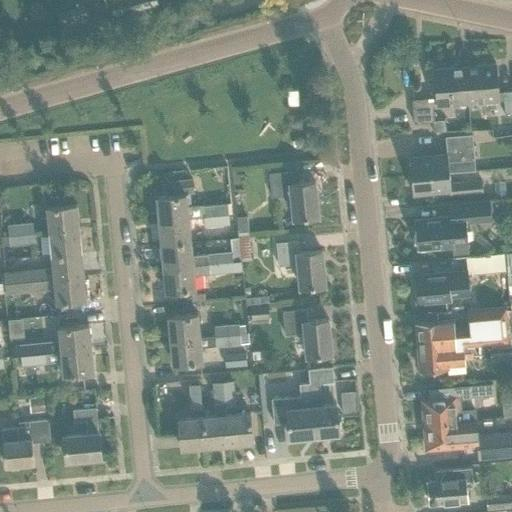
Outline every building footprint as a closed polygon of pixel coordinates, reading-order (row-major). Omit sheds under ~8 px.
[(119,0),(111,2),(115,16),(160,5),(158,0),(119,0)] [(58,13),(62,30),(90,22),(86,6),(58,13)] [(511,91),(498,92),(495,63),(465,66),(468,103),(503,100),(505,115),(511,114),(511,91)] [(432,106),(468,103),(465,66),(434,69),(436,98),(412,100),(414,123),(432,122),(434,122),(432,106)] [(434,122),(432,122),(433,133),(446,132),(445,121),(434,122)] [(447,155),(410,158),(411,173),(411,176),(449,173),(449,172),(475,170),(474,159),(472,134),(446,136),(446,141),(447,155)] [(291,195),(293,219),(318,216),(314,181),(293,183),(292,171),(269,174),(270,187),(277,186),(278,196),(291,195)] [(411,180),(410,182),(411,188),(412,190),(413,194),(450,191),(451,196),(483,193),(481,181),(450,184),(449,173),(411,176),(411,180)] [(227,204),(202,206),(187,207),(186,194),(156,197),(159,221),(188,218),(203,217),(228,215),(227,204)] [(416,233),(414,235),(415,244),(417,246),(417,249),(452,246),(453,257),(468,256),(467,245),(468,245),(466,222),(491,219),(490,199),(450,203),(450,209),(451,215),(446,216),(437,217),(437,218),(415,220),(416,233)] [(47,207),(49,232),(79,229),(76,204),(47,207)] [(204,227),(229,225),(228,215),(203,217),(204,227)] [(247,216),(236,217),(238,236),(248,235),(247,216)] [(159,221),(161,245),(190,242),(188,218),(159,221)] [(11,225),(7,225),(8,236),(33,233),(32,223),(11,225)] [(81,252),(79,229),(49,232),(51,255),(81,252)] [(33,233),(8,236),(9,244),(9,246),(34,243),(33,233)] [(8,236),(1,236),(2,245),(9,244),(8,236)] [(298,264),(300,287),(325,285),(321,250),(300,252),(299,240),(276,243),(277,256),(284,255),(285,265),(298,264)] [(161,245),(163,268),(193,265),(190,242),(161,245)] [(240,250),(207,253),(208,263),(208,264),(241,261),(240,250)] [(5,284),(83,276),(81,252),(51,255),(53,267),(4,272),(5,284)] [(437,302),(450,301),(450,296),(469,295),(467,274),(505,271),(503,254),(466,257),(467,271),(435,274),(435,275),(415,276),(416,289),(414,289),(415,302),(437,301),(437,302)] [(241,261),(208,264),(208,263),(193,265),(163,268),(165,292),(195,289),(194,276),(242,271),(241,261)] [(56,303),(86,300),(83,276),(5,284),(6,295),(55,290),(56,303)] [(265,296),(244,298),(245,305),(267,303),(268,303),(267,296),(266,296),(265,296)] [(267,306),(250,307),(251,321),(251,323),(252,323),(269,322),(268,306),(267,306)] [(453,320),(415,324),(418,350),(473,345),(508,342),(505,307),(468,310),(469,327),(462,328),(462,334),(454,334),(453,320)] [(304,333),(306,356),(331,354),(328,319),(306,321),(305,309),(283,311),(284,324),(290,323),(291,334),(304,333)] [(168,317),(170,341),(200,338),(197,314),(168,317)] [(88,324),(58,327),(61,351),(90,349),(88,324)] [(239,324),(214,326),(215,336),(240,334),(239,324)] [(173,365),(202,362),(201,349),(249,344),(248,333),(240,334),(215,336),(200,338),(170,341),(173,365)] [(492,360),(511,358),(511,342),(490,344),(492,360)] [(90,349),(61,351),(59,352),(45,353),(44,343),(19,345),(21,367),(45,364),(60,363),(62,363),(63,376),(93,373),(90,349)] [(463,347),(473,346),(473,345),(418,350),(420,372),(447,370),(448,374),(465,373),(463,347)] [(224,354),(225,367),(247,365),(245,352),(224,354)] [(332,367),(308,369),(309,383),(314,436),(339,433),(336,404),(318,406),(317,396),(320,396),(319,383),(333,382),(332,367)] [(222,382),(225,407),(236,406),(233,381),(222,382)] [(214,408),(225,407),(222,382),(212,383),(214,408)] [(309,383),(299,384),(300,396),(271,399),(273,424),(288,422),(289,438),(314,436),(309,383)] [(456,386),(458,398),(492,395),(491,383),(456,386)] [(188,385),(191,410),(202,409),(199,384),(188,385)] [(347,392),(341,400),(342,413),(357,412),(355,391),(347,392)] [(43,396),(28,398),(30,413),(45,411),(43,396)] [(422,413),(423,415),(424,425),(473,420),(472,414),(455,416),(454,398),(422,401),(422,405),(421,407),(422,413)] [(64,435),(66,461),(100,457),(96,408),(73,410),(74,422),(86,421),(87,433),(64,435)] [(250,413),(226,415),(228,444),(252,442),(250,413)] [(228,444),(226,415),(202,417),(204,446),(228,444)] [(181,449),(204,446),(202,417),(178,419),(181,449)] [(19,427),(1,429),(2,441),(5,466),(34,463),(32,443),(50,441),(48,419),(19,422),(19,427)] [(511,432),(476,436),(475,420),(473,420),(424,425),(425,435),(424,437),(425,443),(426,445),(426,449),(477,444),(478,459),(511,456),(511,432)] [(466,481),(472,480),(471,467),(434,471),(435,480),(428,481),(430,504),(468,500),(466,481)] [(511,493),(486,496),(487,510),(511,507),(511,493)]
